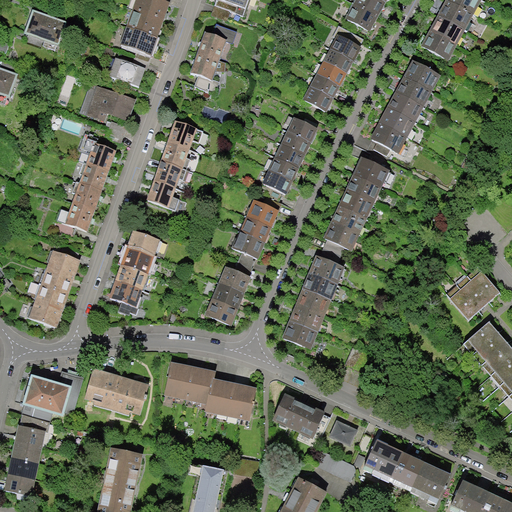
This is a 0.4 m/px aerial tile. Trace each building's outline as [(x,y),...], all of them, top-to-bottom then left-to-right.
[(134,11),(162,21),(163,21),(162,21),(165,13),(168,5),(168,4),(170,5),(171,0),(138,0),(135,11),(134,11)] [(384,3),(378,0),(358,0),(355,6),(376,17),(379,13),(380,11),(385,9),(384,4),(384,3)] [(448,0),(448,2),(470,14),(474,6),(477,7),(481,0),(479,0),(448,0)] [(440,16),(439,17),(461,29),(466,21),(469,22),(472,15),(470,14),(448,2),(445,7),(444,9),(439,11),(440,16)] [(376,17),(355,6),(347,21),(368,32),(369,30),(374,29),(373,24),(374,21),(376,17)] [(230,12),(215,7),(212,15),(227,20),(230,12)] [(129,28),(128,28),(156,38),(159,29),(162,22),(162,21),(134,11),(134,12),(129,28)] [(57,45),(65,25),(34,14),(30,24),(27,34),(57,45)] [(460,37),(464,31),(461,29),(439,17),(437,22),(435,24),(431,26),(432,31),(431,32),(453,44),(458,36),(460,37)] [(226,42),(228,43),(232,32),(217,26),(213,37),(205,34),(201,45),(198,54),(219,62),(226,42)] [(135,58),(149,63),(152,56),(151,55),(151,54),(153,48),(156,39),(157,39),(157,38),(156,38),(128,28),(127,29),(128,29),(122,44),(121,46),(137,51),(135,58)] [(452,52),(456,46),(453,44),(431,32),(429,37),(428,38),(423,36),(418,46),(444,60),(449,51),(452,52)] [(359,49),(339,38),(332,51),(352,62),(354,58),(359,49)] [(0,41),(0,51),(6,54),(9,44),(0,41)] [(347,71),(352,62),(332,51),(325,64),(345,75),(347,71)] [(219,62),(198,54),(194,64),(190,74),(198,77),(195,88),(208,92),(209,95),(210,93),(214,82),(212,81),(216,71),(224,72),(224,66),(225,64),(219,62)] [(408,75),(405,79),(430,93),(434,86),(431,84),(436,75),(430,72),(434,64),(419,56),(414,64),(413,65),(408,67),(409,72),(408,75)] [(149,63),(135,58),(132,65),(116,59),(109,77),(139,88),(143,76),(145,70),(147,71),(147,70),(149,63)] [(0,93),(8,96),(15,77),(25,80),(25,82),(29,71),(3,61),(0,68),(0,93)] [(341,83),(345,75),(325,64),(318,76),(339,87),(341,83)] [(312,88),(332,99),(334,96),(339,87),(318,76),(312,88)] [(398,93),(397,94),(419,106),(424,98),(427,99),(430,93),(405,79),(403,84),(401,87),(397,88),(398,93)] [(115,88),(109,86),(107,93),(95,88),(85,114),(104,121),(107,113),(127,120),(130,111),(134,102),(113,95),(115,88)] [(305,101),(325,112),(327,108),(332,99),(312,88),(305,101)] [(418,114),(422,108),(419,106),(397,94),(394,99),(393,102),(388,103),(390,108),(389,110),(411,121),(416,113),(418,114)] [(385,117),(380,119),(381,123),(381,125),(403,137),(407,128),(410,130),(414,123),(411,121),(389,110),(386,115),(385,117)] [(310,143),(312,144),(314,140),(317,133),(315,132),(316,130),(295,120),(289,133),(310,143)] [(126,128),(112,123),(109,130),(124,136),(124,133),(126,128)] [(169,143),(189,150),(196,131),(176,123),(171,137),(169,143)] [(374,137),(372,140),(377,143),(373,150),(387,157),(390,150),(394,152),(399,143),(402,145),(405,138),(403,137),(381,125),(374,137)] [(124,136),(109,130),(106,138),(121,144),(124,136)] [(289,133),(283,146),(304,156),(306,152),(310,143),(289,133)] [(98,139),(93,137),(94,136),(90,134),(89,136),(85,135),(79,152),(90,156),(87,165),(108,172),(111,162),(112,161),(115,162),(116,159),(113,157),(115,152),(96,145),(98,139)] [(162,162),(182,170),(189,150),(169,143),(165,154),(162,162)] [(299,165),(304,156),(283,146),(277,159),(298,169),(299,165)] [(355,176),(380,188),(383,182),(386,183),(391,173),(380,168),(384,160),(371,154),(367,162),(362,160),(361,162),(357,164),(358,169),(357,172),(355,176)] [(270,172),(291,181),(293,178),(298,169),(277,159),(270,172)] [(182,170),(162,162),(157,175),(155,182),(175,189),(178,180),(185,182),(188,172),(182,170)] [(108,172),(87,165),(84,164),(80,175),(83,176),(80,184),(101,192),(104,183),(105,181),(108,182),(109,178),(106,177),(108,172)] [(270,188),(266,198),(278,203),(283,194),(285,195),(287,191),(292,182),(291,181),(270,172),(264,185),(270,188)] [(374,194),(377,195),(380,188),(355,176),(353,181),(351,184),(346,186),(348,190),(347,192),(370,202),(374,194)] [(175,189),(155,182),(152,190),(148,202),(168,209),(175,189)] [(76,183),(72,193),(77,195),(73,204),(94,211),(98,201),(98,200),(101,202),(102,198),(99,197),(101,192),(80,184),(76,183)] [(340,208),(363,218),(367,210),(370,211),(373,204),(370,202),(347,192),(345,197),(344,199),(339,201),(341,206),(340,208)] [(278,203),(266,198),(263,206),(255,202),(251,210),(254,211),(251,219),(270,228),(271,227),(273,228),(275,225),(276,221),(274,219),(280,204),(278,203)] [(53,229),(74,237),(77,229),(86,232),(89,224),(90,223),(93,224),(94,220),(91,219),(94,211),(73,204),(70,213),(66,212),(61,223),(56,221),(53,229)] [(332,217),(333,222),(333,223),(355,234),(359,225),(362,227),(365,219),(363,218),(340,208),(337,213),(336,215),(332,217)] [(270,228),(251,219),(248,218),(245,225),(248,226),(244,235),(264,243),(267,243),(268,240),(270,236),(268,235),(270,228)] [(355,234),(333,223),(327,236),(325,240),(329,241),(325,251),(338,256),(340,257),(344,248),(348,250),(352,241),(355,242),(358,235),(355,234)] [(137,234),(134,233),(131,241),(128,249),(153,258),(155,252),(158,253),(162,242),(156,240),(158,233),(139,226),(137,234)] [(237,251),(242,253),(238,263),(252,268),(255,261),(253,261),(254,258),(257,259),(258,256),(264,243),(244,235),(241,234),(238,241),(241,242),(237,251)] [(48,270),(73,278),(76,270),(79,261),(76,260),(78,253),(55,245),(53,250),(58,252),(57,254),(51,252),(47,262),(51,263),(48,270)] [(122,266),(150,276),(153,265),(150,264),(153,258),(128,249),(124,260),(122,266)] [(338,256),(325,251),(324,250),(320,259),(317,258),(316,260),(312,262),(313,267),(312,271),(310,275),(336,285),(339,278),(336,277),(340,268),(334,265),(338,256)] [(244,290),(249,278),(248,278),(252,268),(238,263),(234,272),(226,269),(223,276),(226,277),(223,286),(243,294),(244,290)] [(143,285),(146,286),(150,276),(122,266),(118,277),(116,282),(141,291),(143,285)] [(39,285),(67,295),(70,286),(73,278),(48,270),(46,276),(43,275),(39,285)] [(471,281),(489,303),(495,297),(500,294),(481,272),(471,281)] [(304,291),(327,300),(330,291),(333,292),(336,285),(310,275),(308,280),(307,282),(303,285),(304,289),(304,291)] [(460,290),(479,312),(485,306),(489,303),(471,281),(460,290)] [(141,291),(116,282),(113,292),(110,299),(122,303),(118,312),(129,316),(132,307),(138,309),(142,298),(139,297),(141,291)] [(64,303),(67,295),(39,285),(36,295),(39,296),(37,302),(61,311),(64,303)] [(217,292),(220,293),(216,301),(236,310),(238,305),(243,294),(223,286),(220,285),(217,292)] [(460,290),(450,300),(468,321),(469,321),(474,316),(479,312),(460,290)] [(296,300),(298,305),(297,307),(320,316),(324,307),(327,308),(330,301),(327,300),(304,291),(302,295),(300,298),(296,300)] [(214,308),(210,318),(230,326),(232,321),(236,310),(216,301),(214,300),(211,307),(214,308)] [(37,302),(36,302),(34,308),(31,307),(27,318),(44,324),(44,325),(51,328),(51,327),(55,328),(58,319),(61,311),(37,302)] [(289,317),(291,321),(291,323),(314,332),(317,323),(320,325),(323,317),(320,316),(297,307),(295,312),(294,314),(289,317)] [(314,332),(291,323),(286,334),(284,339),(307,348),(311,339),(313,341),(316,333),(314,332)] [(489,323),(468,342),(477,352),(498,334),(493,327),(489,323),(490,323),(489,323)] [(486,362),(507,344),(501,337),(498,334),(477,352),(486,362)] [(507,344),(486,362),(495,373),(511,357),(511,349),(510,348),(507,344)] [(345,366),(353,369),(361,352),(353,348),(345,366)] [(361,373),(369,356),(361,352),(353,369),(356,371),(361,373)] [(511,357),(495,373),(504,383),(511,376),(511,357)] [(171,365),(165,394),(176,397),(182,367),(175,366),(171,365)] [(176,397),(187,399),(193,370),(186,368),(182,367),(176,397)] [(147,396),(146,396),(149,387),(121,378),(93,370),(85,399),(140,415),(145,400),(146,401),(147,396)] [(193,370),(187,399),(197,401),(203,372),(197,370),(193,370)] [(213,382),(215,374),(207,373),(203,372),(197,401),(208,403),(212,382),(213,382)] [(32,378),(22,416),(43,422),(49,424),(52,413),(62,416),(63,412),(72,415),(83,380),(63,374),(60,386),(53,384),(32,378)] [(208,403),(206,411),(217,413),(223,384),(217,382),(213,382),(212,382),(208,403)] [(223,384),(217,413),(227,415),(234,386),(227,385),(223,384)] [(234,386),(227,415),(238,418),(244,388),(238,387),(234,386)] [(248,389),(244,388),(238,418),(249,420),(253,404),(254,405),(254,403),(253,403),(256,391),(248,389)] [(284,397),(274,419),(313,437),(315,433),(322,436),(330,418),(300,404),(284,397)] [(16,435),(15,443),(41,448),(44,432),(41,431),(43,422),(22,416),(22,417),(23,417),(21,427),(19,427),(18,435),(17,436),(16,435)] [(350,447),(357,431),(342,424),(337,421),(330,437),(350,447)] [(357,449),(364,453),(371,437),(364,434),(357,449)] [(372,474),(374,470),(392,479),(403,455),(395,451),(387,447),(388,445),(378,440),(364,470),(372,474)] [(12,459),(37,464),(41,448),(15,443),(13,450),(14,450),(14,451),(12,459)] [(113,449),(99,511),(128,511),(134,489),(141,455),(113,449)] [(354,467),(323,452),(316,466),(351,481),(355,471),(354,467)] [(398,486),(399,482),(412,488),(423,464),(409,458),(403,455),(392,479),(390,482),(398,486)] [(236,458),(233,474),(257,478),(259,462),(236,458)] [(8,475),(34,480),(37,464),(12,459),(11,467),(9,467),(8,475)] [(423,464),(412,488),(430,496),(429,500),(436,504),(450,474),(440,469),(439,472),(430,467),(423,464)] [(228,472),(199,465),(188,511),(219,511),(221,505),(228,472)] [(29,501),(34,480),(8,475),(6,482),(7,482),(7,483),(5,491),(18,494),(18,499),(29,501)] [(313,511),(324,493),(300,480),(286,505),(282,511),(313,511)] [(463,511),(481,511),(489,495),(480,491),(473,487),(474,485),(464,480),(450,510),(453,511),(459,511),(460,510),(463,511)] [(505,511),(509,504),(495,498),(489,495),(481,511),(505,511)]
